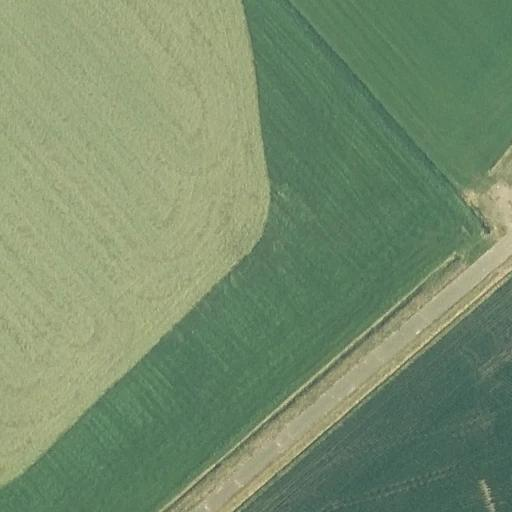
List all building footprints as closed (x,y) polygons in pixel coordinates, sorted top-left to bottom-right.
[(511,120),(511,74),(511,73),(488,95),(511,120)] [(502,139),(511,130),(483,101),(474,109),(502,139)] [(487,152),(496,143),(468,115),(459,124),(487,152)] [(474,167),(483,158),(454,130),(445,138),(474,167)] [(460,181),(469,173),(441,144),(432,153),(460,181)]
